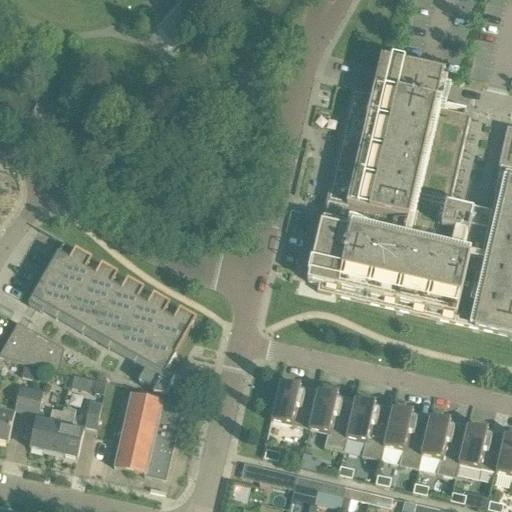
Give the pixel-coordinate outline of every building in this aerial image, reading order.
[(313,260),(308,284),(319,286),(317,294),(511,338),(511,131),(508,131),(484,230),(471,227),(475,209),(473,208),(472,215),(449,210),(470,119),(446,113),(450,94),(452,87),(447,85),(449,75),(428,70),(382,59),(377,76),(373,96),(353,91),(352,91),(342,134),(342,135),(346,136),(333,194),(332,194),(330,204),(334,205),(331,220),(327,219),(317,260),(313,260)] [(87,270),(92,262),(92,261),(40,231),(39,232),(75,253),(71,261),(59,254),(33,298),(50,308),(49,310),(60,317),(62,314),(76,322),(75,325),(86,332),(88,329),(102,337),(101,340),(112,347),(114,344),(128,352),(126,355),(138,361),(140,359),(153,367),(152,369),(154,371),(152,376),(145,372),(139,383),(155,392),(154,394),(164,397),(171,386),(170,386),(175,378),(166,373),(196,321),(180,311),(174,321),(165,315),(170,306),(154,296),(148,306),(139,300),(144,291),(128,282),(122,291),(113,285),(118,276),(102,266),(96,276),(87,270)] [(18,325),(0,356),(0,359),(3,360),(60,372),(64,352),(65,351),(18,325)] [(33,382),(36,371),(25,369),(22,380),(33,382)] [(94,382),(92,390),(97,396),(104,398),(107,384),(94,382)] [(309,432),(318,394),(280,385),(271,423),(309,432)] [(15,412),(26,415),(32,390),(20,387),(15,412)] [(44,393),(32,390),(26,415),(38,417),(44,393)] [(318,394),(309,432),(328,436),(324,451),(344,455),(347,441),(346,441),(355,403),(318,394)] [(163,404),(130,397),(114,470),(144,477),(144,480),(161,483),(167,460),(171,460),(182,411),(162,407),(163,404)] [(393,411),(355,403),(346,441),(347,441),(365,445),(362,459),(381,464),(385,449),(384,449),(393,411)] [(97,430),(101,407),(101,406),(89,404),(84,428),(97,430)] [(83,432),(72,429),(76,413),(64,410),(63,415),(54,455),(77,460),(83,432)] [(430,420),(393,411),(384,449),(385,449),(403,454),(399,468),(419,473),(422,458),(421,458),(430,420)] [(14,416),(0,412),(0,442),(8,444),(14,416)] [(30,449),(54,455),(63,415),(52,412),(50,422),(44,420),(43,423),(36,421),(30,449)] [(468,429),(430,420),(421,458),(422,458),(440,462),(437,477),(456,481),(460,467),(459,467),(468,429)] [(496,475),(504,437),(468,429),(459,467),(460,467),(496,475)] [(511,439),(504,437),(496,475),(511,479),(511,491),(511,494),(511,439)] [(266,452),(264,461),(278,464),(280,455),(266,452)] [(298,478),(263,470),(259,484),(295,492),(295,489),(296,489),(298,478)] [(343,470),(341,479),(355,482),(357,473),(343,470)] [(296,489),(320,494),(322,484),(298,478),(296,489)] [(380,479),(378,487),(392,490),(394,482),(380,479)] [(320,494),(343,500),(346,489),(322,484),(320,494)] [(417,487),(415,496),(429,499),(431,490),(417,487)] [(346,511),(348,501),(367,505),(370,494),(346,489),(343,500),(340,510),(346,511)] [(367,505),(391,511),(393,500),(370,494),(367,505)] [(451,494),(449,503),(463,506),(465,498),(451,494)] [(489,503),(487,511),(501,511),(503,506),(489,503)]
